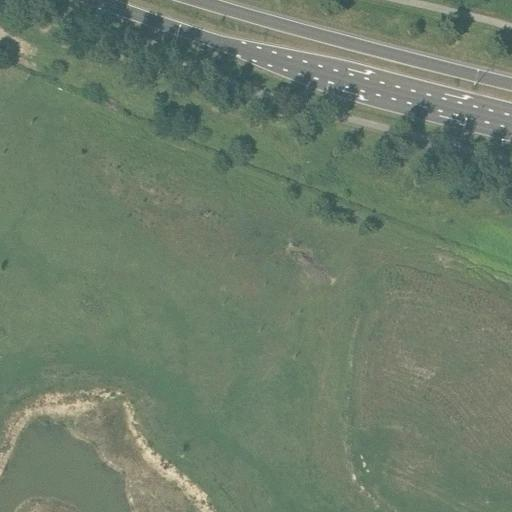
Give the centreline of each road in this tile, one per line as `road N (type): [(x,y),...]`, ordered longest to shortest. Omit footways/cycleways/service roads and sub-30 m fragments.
road 1 (primary): [(93,0),(511,122)]
road 2 (primary): [(511,84),(195,0)]
